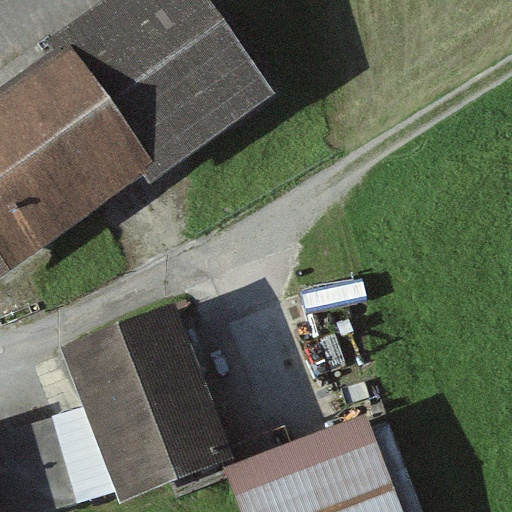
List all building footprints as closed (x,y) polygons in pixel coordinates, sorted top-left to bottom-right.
[(53,59),(0,96),(0,288),(147,184),(153,192),(281,102),(208,0),(110,0),(44,47),(53,59)] [(176,314),(64,356),(85,414),(117,498),(122,511),(235,469),(176,314)] [(85,414),(52,424),(76,507),(117,498),(85,414)] [(0,511),(56,511),(76,507),(52,424),(0,438),(0,511)] [(401,511),(369,427),(227,480),(238,511),(401,511)]
